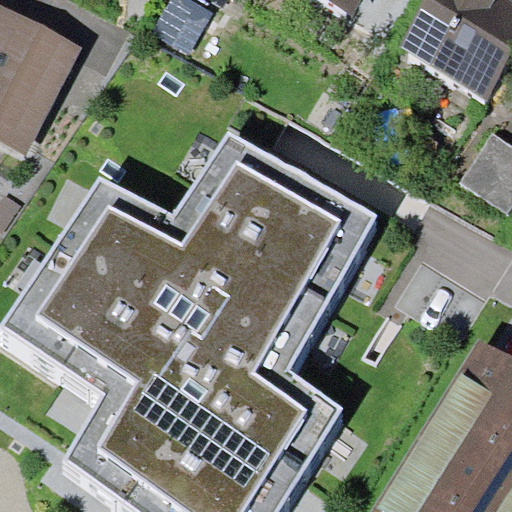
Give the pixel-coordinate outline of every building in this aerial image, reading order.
[(213,13),(191,0),(171,0),(152,31),(188,53),(213,13)] [(358,0),(326,0),(353,13),(358,0)] [(487,99),(511,58),(511,0),(428,0),(400,46),(487,99)] [(81,46),(0,5),(0,141),(26,154),(81,46)] [(376,216),(228,132),(173,213),(100,175),(0,325),(0,326),(104,393),(64,458),(137,511),(275,511),(342,406),(288,369),(376,216)] [(511,207),(511,144),(491,132),(459,183),(508,214),(511,207)] [(511,511),(511,360),(478,339),(459,370),(462,372),(377,507),(374,506),(370,511),(511,511)]
